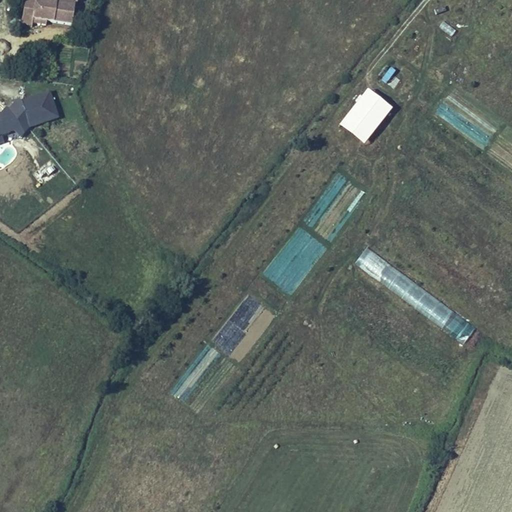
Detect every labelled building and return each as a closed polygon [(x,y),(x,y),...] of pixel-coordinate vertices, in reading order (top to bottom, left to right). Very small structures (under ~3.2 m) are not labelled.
[(2,0),(2,4),(12,6),(11,11),(25,13),(26,9),(51,13),(53,0),(2,0)] [(2,4),(1,13),(11,15),(11,11),(12,6),(2,4)] [(438,30),(451,37),(456,30),(442,22),(438,30)] [(389,70),(381,81),(393,89),(401,78),(389,70)] [(363,149),(393,113),(368,93),(338,129),(363,149)] [(0,135),(4,134),(15,122),(21,127),(26,120),(50,113),(44,94),(21,102),(22,106),(18,106),(13,101),(4,112),(2,110),(0,111),(0,135)] [(352,268),(466,341),(476,325),(363,252),(352,268)]
